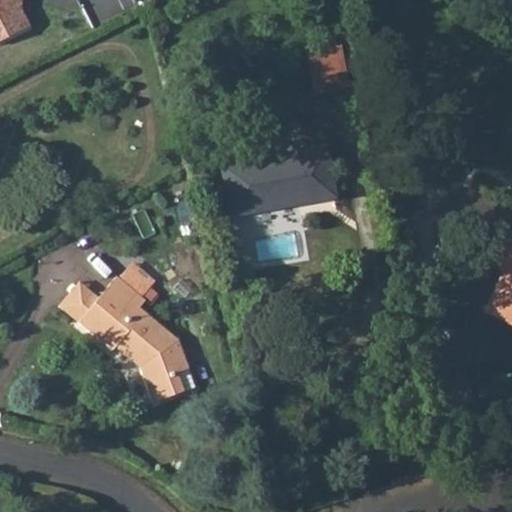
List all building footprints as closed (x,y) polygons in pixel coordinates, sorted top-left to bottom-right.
[(0,0),(0,43),(30,30),(19,9),(19,0),(0,0)] [(346,46),(310,48),(313,92),(349,90),(346,46)] [(272,163),(270,150),(246,154),(247,167),(225,171),(232,219),(337,205),(329,155),(272,163)] [(511,268),(511,284),(498,312),(511,319),(511,248),(502,256),(511,268)] [(133,275),(124,285),(146,302),(154,292),(133,275)] [(104,301),(79,326),(116,357),(120,353),(146,374),(157,404),(205,386),(190,339),(146,302),(124,285),(121,282),(104,301)] [(62,311),(79,326),(104,301),(85,286),(62,311)]
